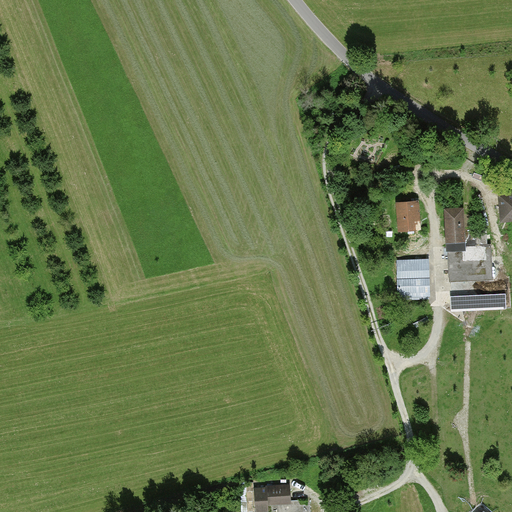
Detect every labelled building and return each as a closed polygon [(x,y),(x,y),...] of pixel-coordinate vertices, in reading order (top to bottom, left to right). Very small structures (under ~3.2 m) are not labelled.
[(511,196),(503,198),(508,225),(511,224),(511,196)] [(423,201),(398,203),(400,233),(425,231),(423,201)] [(470,211),(448,212),(449,251),(471,250),(470,211)] [(432,296),(430,259),(400,260),(401,297),(432,296)] [(289,485),(254,488),(255,511),(270,511),(270,503),(290,502),(289,485)]
